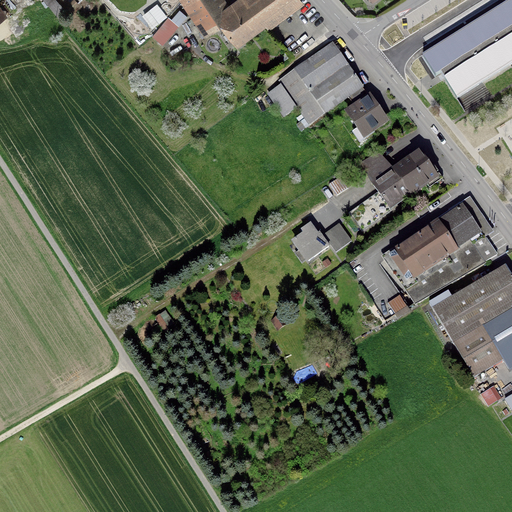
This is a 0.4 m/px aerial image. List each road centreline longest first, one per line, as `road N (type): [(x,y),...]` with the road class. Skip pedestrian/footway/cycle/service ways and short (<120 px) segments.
road 1 (unclassified): [(221,511),(0,160)]
road 2 (tertiary): [(358,39),(511,225)]
road 3 (track): [(128,365),(0,440)]
